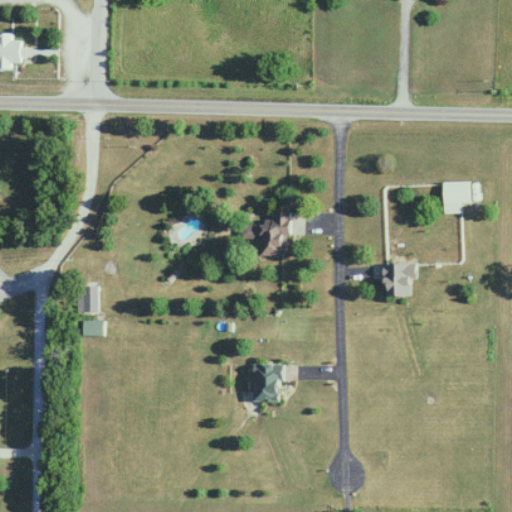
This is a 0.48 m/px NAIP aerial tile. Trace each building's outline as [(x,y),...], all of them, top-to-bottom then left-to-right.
[(0,69),(12,70),(13,62),(22,63),(23,40),(13,40),(13,33),(0,32),(0,69)] [(443,213),(467,213),(467,204),(470,204),(470,182),(443,182),(443,213)] [(242,240),(260,240),(259,256),(288,257),(289,212),(272,212),(272,223),(242,223),(242,240)] [(384,264),(384,296),(411,297),(411,279),(416,279),(416,265),(384,264)] [(99,313),(99,285),(84,285),(84,313),(99,313)] [(104,336),(104,321),(83,321),(83,336),(104,336)] [(282,402),(282,364),(251,364),(251,402),(282,402)]
